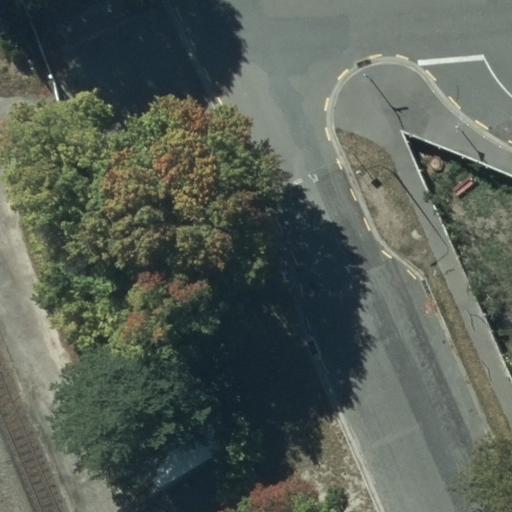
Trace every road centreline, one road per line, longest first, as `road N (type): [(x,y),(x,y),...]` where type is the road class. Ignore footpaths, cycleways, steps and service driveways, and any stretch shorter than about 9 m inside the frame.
road 1 (residential): [(247,60),(452,511)]
road 2 (residential): [(454,6),(247,60)]
